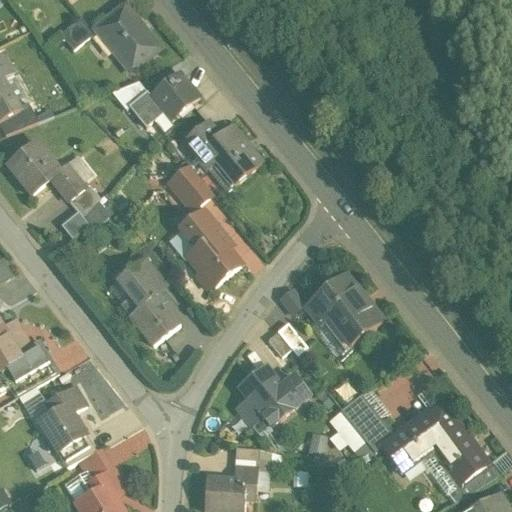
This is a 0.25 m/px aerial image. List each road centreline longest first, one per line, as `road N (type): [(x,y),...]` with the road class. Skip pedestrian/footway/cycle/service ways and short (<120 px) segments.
road 1 (residential): [(0,215),(176,446)]
road 2 (residential): [(176,446),(230,340),(343,218)]
road 3 (tertiary): [(170,0),(343,218)]
road 4 (tertiary): [(343,218),(511,432)]
